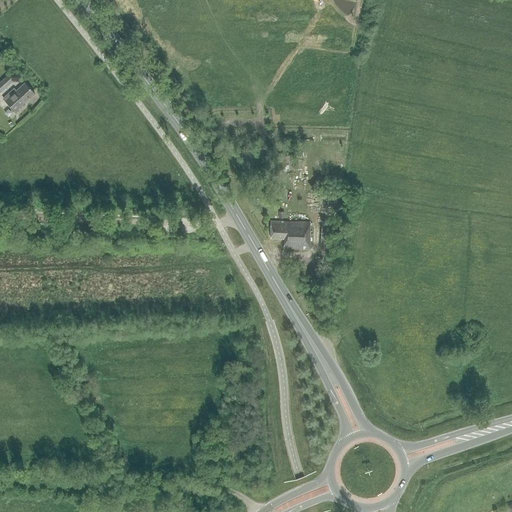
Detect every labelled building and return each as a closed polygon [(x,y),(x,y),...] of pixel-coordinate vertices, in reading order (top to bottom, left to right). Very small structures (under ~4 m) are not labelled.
[(8,86),(17,77),(12,71),(2,80),(8,86)] [(23,104),(34,94),(25,83),(16,91),(14,89),(2,99),(15,113),(24,106),(23,104)] [(290,175),(290,170),(294,170),(293,156),(277,157),(276,171),(281,171),(281,175),(290,175)] [(333,239),(334,221),(322,220),(321,226),(320,238),(318,271),(327,271),(327,265),(325,265),(326,261),(328,261),(329,254),(330,254),(331,239),(333,239)] [(299,222),(283,222),(270,222),(270,239),(284,239),(284,249),(309,249),(309,222),(299,222)]
